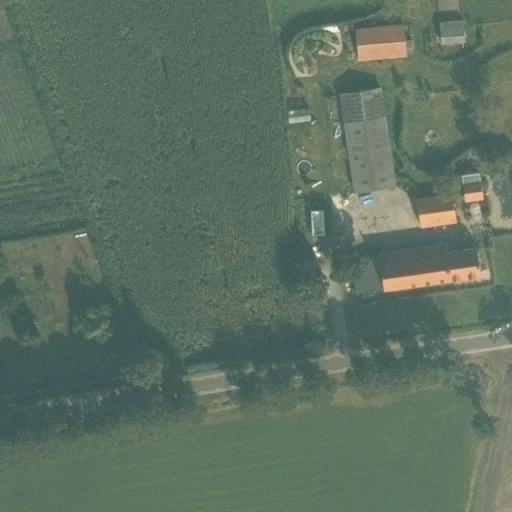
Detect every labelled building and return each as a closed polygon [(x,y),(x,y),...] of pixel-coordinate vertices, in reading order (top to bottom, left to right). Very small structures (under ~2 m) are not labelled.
[(462,20),(438,23),(438,24),(440,44),(445,43),(449,43),(455,42),(465,41),(462,21),(462,20)] [(405,24),(355,26),(356,59),(406,58),(405,24)] [(385,112),(344,119),(356,191),(397,185),(385,112)] [(479,173),(461,175),(464,201),(483,198),(479,173)] [(451,194),(417,199),(417,201),(419,212),(421,227),(454,222),(455,222),(451,194)] [(310,204),(298,206),(301,226),(313,225),(310,204)] [(429,246),(378,253),(379,256),(384,290),(480,276),(476,248),(450,252),(448,243),(429,246)] [(27,315),(18,316),(19,324),(28,322),(27,315)]
